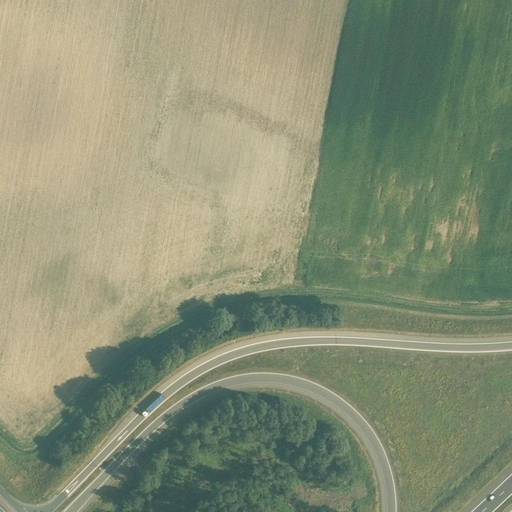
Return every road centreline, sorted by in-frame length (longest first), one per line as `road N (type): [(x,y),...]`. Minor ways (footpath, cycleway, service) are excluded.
road 1 (motorway): [(511,347),(330,342),(226,358),(145,411),(47,511)]
road 2 (motorway): [(70,511),(168,414),(242,379),(299,385),(343,407),(375,445),(390,511)]
